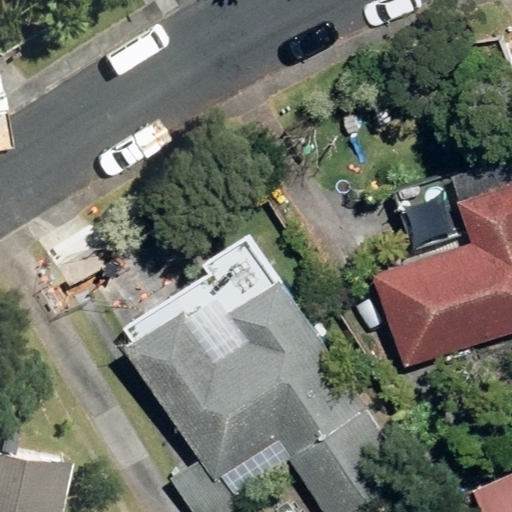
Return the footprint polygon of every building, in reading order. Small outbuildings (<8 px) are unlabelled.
[(369,264),(399,361),(511,325),(511,173),(452,192),(465,235),(369,264)] [(210,476),(218,470),(272,434),(324,511),(339,511),(405,469),(271,271),(215,310),(231,334),(205,351),(169,299),(115,335),(193,453),(210,476)] [(0,511),(44,511),(56,457),(0,446),(0,511)] [(193,453),(165,472),(191,511),(218,511),(238,500),(218,470),(210,476),(193,453)] [(511,511),(511,465),(465,488),(476,511),(511,511)]
